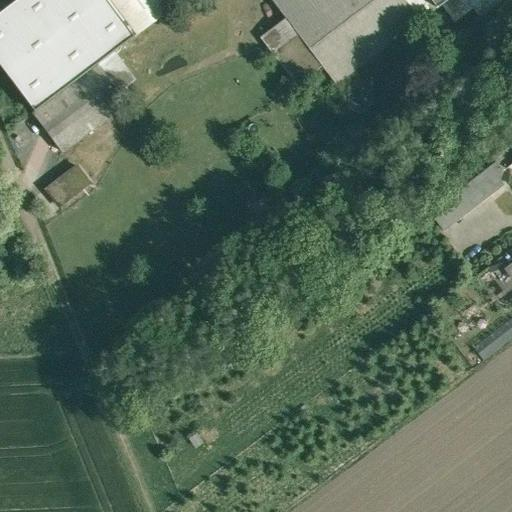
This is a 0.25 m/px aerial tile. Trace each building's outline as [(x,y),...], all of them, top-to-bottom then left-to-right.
[(112,0),(16,0),(0,12),(0,63),(36,111),(138,34),(112,0)] [(112,0),(138,34),(180,3),(180,2),(178,0),(112,0)] [(336,85),(437,9),(430,0),(271,0),(285,19),(321,66),(336,85)] [(447,0),(430,0),(437,9),(447,0)] [(321,66),(285,19),(260,37),(296,85),(321,66)] [(36,111),(34,113),(63,151),(127,102),(98,64),(36,111)] [(496,161),(428,212),(443,232),(504,187),(499,180),(504,171),(496,161)] [(47,189),(63,209),(94,184),(78,164),(47,189)] [(511,317),(475,346),(486,360),(511,339),(511,317)]
